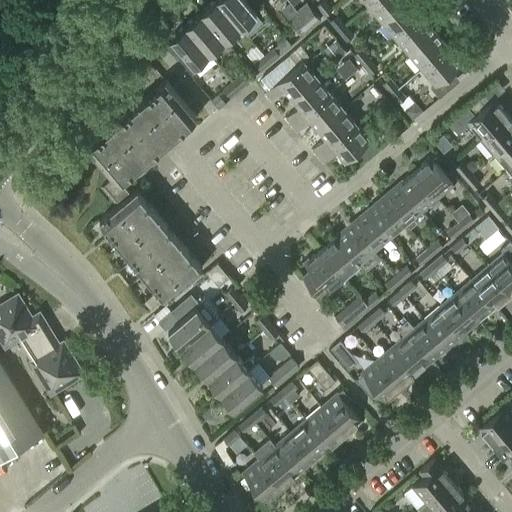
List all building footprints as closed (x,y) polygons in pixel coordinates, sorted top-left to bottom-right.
[(217,0),(213,0),(201,11),(224,39),(239,26),(217,0)] [(245,0),(217,0),(239,26),(255,12),(245,0)] [(325,0),(321,0),(316,5),(325,15),(333,8),(325,0)] [(374,0),(369,5),(382,20),(405,0),(374,0)] [(408,0),(405,0),(382,20),(395,36),(421,14),(408,0)] [(305,1),(296,9),(311,27),(320,19),(305,1)] [(296,9),(287,17),(302,35),(311,27),(296,9)] [(201,11),(185,24),(208,52),(224,39),(201,11)] [(337,14),(329,21),(345,40),(353,33),(337,14)] [(421,14),(395,36),(408,52),(434,30),(421,14)] [(185,24),(169,38),(192,66),(208,52),(185,24)] [(434,30),(408,52),(421,67),(447,46),(434,30)] [(325,49),(334,60),(345,51),(336,40),(325,49)] [(447,46),(421,67),(435,84),(461,62),(447,46)] [(273,47),(264,55),(270,62),(279,54),(273,47)] [(360,48),(353,54),(370,73),(376,67),(360,48)] [(264,55),(254,62),(261,69),(270,62),(264,55)] [(302,60),(278,80),(291,96),(315,76),(302,60)] [(242,73),(233,81),(238,88),(248,80),(242,73)] [(315,76),(291,96),(304,112),(329,92),(315,76)] [(389,77),(382,83),(398,102),(405,96),(389,77)] [(165,80),(87,146),(112,176),(101,186),(116,204),(114,206),(99,219),(165,298),(201,267),(135,188),(130,193),(123,184),(121,186),(118,182),(196,117),(165,80)] [(233,81),(223,89),(229,96),(238,88),(233,81)] [(274,83),(264,92),(271,99),(281,91),(274,83)] [(329,92),(304,112),(318,128),(342,108),(329,92)] [(225,103),(217,95),(211,100),(218,109),(225,103)] [(477,96),(447,121),(457,133),(468,123),(480,137),(507,114),(493,98),(484,105),(477,96)] [(295,108),(285,116),(291,123),(301,115),(295,108)] [(342,108),(318,128),(331,144),(355,124),(342,108)] [(511,119),(507,114),(480,137),(493,153),(511,137),(511,119)] [(301,115),(291,123),(297,130),(307,122),(301,115)] [(355,124),(331,144),(344,160),(358,149),(366,158),(377,149),(355,124)] [(511,137),(493,153),(506,168),(511,163),(511,137)] [(322,140),(312,148),(317,155),(327,147),(322,140)] [(327,147),(317,155),(323,162),(333,153),(327,147)] [(430,156),(414,170),(437,197),(453,183),(430,156)] [(461,161),(455,166),(464,177),(470,172),(461,161)] [(414,170),(398,183),(421,210),(430,203),(434,208),(441,202),(437,197),(414,170)] [(470,172),(464,177),(473,188),(479,183),(470,172)] [(398,183),(382,196),(405,223),(409,227),(416,222),(412,217),(421,210),(398,183)] [(487,193),(481,198),(490,209),(496,204),(487,193)] [(382,196),(367,209),(390,236),(405,223),(382,196)] [(496,204),(490,209),(499,219),(505,214),(496,204)] [(367,209),(351,222),(374,249),(390,236),(367,209)] [(469,213),(458,222),(463,228),(474,219),(469,213)] [(511,222),(509,219),(503,225),(511,234),(511,222)] [(351,222),(336,235),(358,263),(364,270),(380,257),(374,249),(351,222)] [(458,222),(447,231),(452,237),(463,228),(458,222)] [(336,235),(320,248),(343,276),(358,263),(336,235)] [(462,236),(451,246),(456,252),(467,243),(462,236)] [(437,239),(427,248),(432,254),(443,245),(437,239)] [(502,253),(487,266),(509,293),(511,290),(511,244),(509,241),(500,249),(502,253)] [(310,270),(302,277),(318,296),(343,276),(320,248),(303,262),(310,270)] [(427,248),(416,257),(421,263),(432,254),(427,248)] [(441,254),(431,263),(436,269),(446,260),(441,254)] [(431,263),(420,272),(425,278),(436,269),(431,263)] [(406,265),(395,274),(400,280),(411,271),(406,265)] [(487,266),(471,279),(494,306),(509,293),(487,266)] [(395,274),(385,283),(390,289),(400,280),(395,274)] [(471,279),(455,292),(478,319),(494,306),(471,279)] [(410,280),(399,289),(404,295),(415,286),(410,280)] [(231,286),(225,292),(233,301),(239,296),(231,286)] [(399,289),(389,298),(394,304),(404,295),(399,289)] [(375,291),(364,300),(369,307),(380,298),(375,291)] [(455,292),(440,306),(462,333),(478,319),(455,292)] [(182,317),(167,329),(181,345),(208,322),(218,314),(204,296),(197,302),(190,294),(174,307),(182,317)] [(17,295),(0,304),(0,335),(5,344),(17,336),(25,348),(48,334),(40,321),(35,324),(17,295)] [(359,295),(335,316),(344,328),(369,307),(364,300),(359,295)] [(239,296),(233,301),(240,311),(247,305),(239,296)] [(379,306),(368,316),(373,322),(384,313),(379,306)] [(440,306),(424,319),(447,346),(462,333),(440,306)] [(262,314),(255,320),(263,329),(270,323),(262,314)] [(368,316),(358,324),(363,331),(373,322),(368,316)] [(406,318),(401,323),(431,359),(447,346),(424,319),(414,327),(406,318)] [(208,322),(181,345),(194,360),(221,337),(208,322)] [(270,323),(263,329),(271,338),(278,332),(270,323)] [(404,336),(393,345),(416,372),(431,359),(401,323),(396,327),(404,336)] [(48,334),(25,348),(32,360),(32,361),(50,391),(81,372),(62,342),(55,346),(48,334)] [(221,337),(194,360),(207,376),(235,353),(221,337)] [(340,340),(330,347),(348,369),(357,361),(340,340)] [(271,341),(266,357),(279,362),(284,346),(271,341)] [(393,345),(377,358),(400,385),(416,372),(393,345)] [(235,353),(207,376),(221,392),(255,363),(249,356),(242,362),(235,353)] [(269,376),(268,376),(276,386),(299,366),(291,357),(269,376)] [(362,373),(355,378),(371,397),(377,391),(384,399),(400,385),(377,358),(361,372),(362,373)] [(317,359),(307,367),(325,388),(334,380),(317,359)] [(0,457),(43,431),(0,361),(0,457)] [(256,362),(255,363),(221,392),(234,408),(262,385),(260,383),(268,376),(269,376),(256,362)] [(292,380),(281,390),(286,396),(297,386),(292,380)] [(342,388),(321,406),(344,433),(360,419),(346,402),(351,398),(342,388)] [(281,390),(270,399),(275,405),(286,396),(281,390)] [(511,414),(504,405),(478,427),(492,443),(511,426),(511,414)] [(321,406),(305,419),(328,446),(344,433),(321,406)] [(260,407),(249,416),(254,422),(265,413),(260,407)] [(249,416),(239,425),(244,431),(254,422),(249,416)] [(305,419),(290,432),(313,459),(328,446),(305,419)] [(511,426),(492,443),(505,459),(511,452),(511,426)] [(223,439),(215,446),(227,466),(234,462),(225,447),(239,435),(234,429),(223,438),(223,439)] [(290,432),(274,445),(297,472),(313,459),(290,432)] [(274,445),(259,458),(281,486),(297,472),(274,445)] [(259,458),(242,472),(265,499),(281,486),(259,458)] [(424,476),(403,493),(417,509),(451,480),(433,459),(419,470),(424,476)] [(451,480),(417,509),(419,511),(444,511),(464,496),(451,480)] [(464,496),(444,511),(476,511),(477,511),(464,496)]
